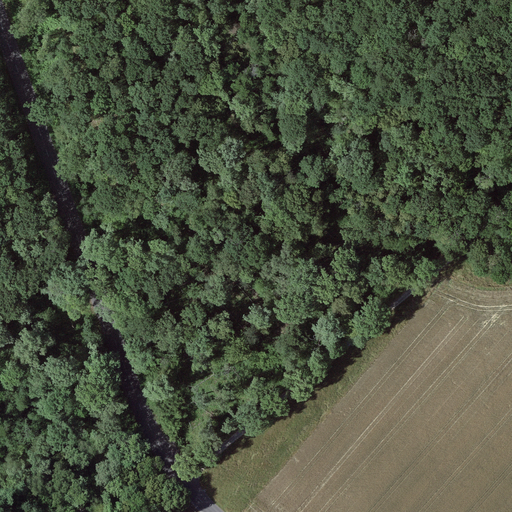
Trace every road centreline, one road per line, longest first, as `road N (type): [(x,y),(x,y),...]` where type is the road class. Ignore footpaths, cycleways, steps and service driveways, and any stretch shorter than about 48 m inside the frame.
road 1 (tertiary): [(211,511),(148,424),(0,17)]
road 2 (track): [(171,511),(207,460),(511,205)]
